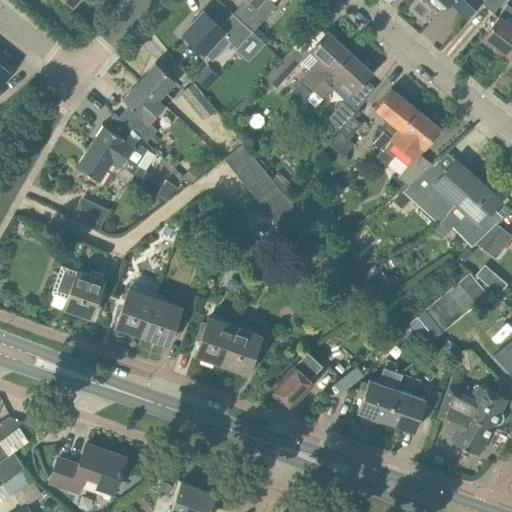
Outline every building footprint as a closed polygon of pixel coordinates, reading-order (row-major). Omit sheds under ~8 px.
[(244,0),(233,12),(243,21),(253,30),(276,5),(270,0),(244,0)] [(452,0),(450,3),(467,17),(481,0),(452,0)] [(493,13),(504,0),(482,0),(481,2),(493,13)] [(511,7),(507,4),(483,35),(508,54),(511,49),(511,7)] [(204,10),(183,32),(204,52),(212,60),(230,41),(237,48),(253,30),(243,21),(233,12),(221,25),(204,10)] [(350,50),(327,29),(309,48),(320,58),(301,78),(313,90),(350,50)] [(285,56),(278,64),(288,72),(307,51),(297,43),(294,46),(285,56)] [(313,90),(306,98),(311,103),(314,105),(321,98),(327,91),(329,93),(342,79),(355,91),(373,71),(350,50),(313,90)] [(172,97),(165,90),(175,80),(156,61),(139,80),(165,105),(172,97)] [(0,81),(9,70),(0,63),(0,81)] [(207,89),(219,76),(207,65),(195,78),(207,89)] [(149,122),(165,105),(139,80),(122,97),(130,104),(119,116),(114,112),(140,136),(146,141),(157,129),(149,122)] [(206,117),(215,110),(193,83),(184,90),(206,117)] [(381,149),(415,106),(391,87),(374,107),(387,117),(378,128),(382,131),(373,143),(381,149)] [(328,117),(340,128),(359,107),(346,96),(328,117)] [(381,149),(377,155),(381,158),(387,163),(401,146),(414,156),(398,176),(408,185),(423,173),(428,170),(433,164),(418,152),(440,126),(415,106),(381,149)] [(137,141),(140,136),(114,112),(105,125),(103,123),(90,144),(141,178),(146,170),(138,164),(148,148),(137,141)] [(328,142),(344,156),(354,143),(349,138),(362,123),(352,115),(328,142)] [(236,174),(255,158),(243,143),(223,159),(236,174)] [(141,178),(90,144),(76,164),(107,185),(116,172),(129,181),(134,173),(141,178)] [(249,190),(269,174),(255,158),(236,174),(249,190)] [(428,170),(423,173),(434,183),(425,193),(447,212),(457,201),(477,179),(455,159),(447,168),(438,178),(428,170)] [(193,165),(184,175),(191,182),(192,182),(193,181),(200,172),(193,165)] [(272,178),(281,189),(283,192),(291,182),(278,171),(272,178)] [(281,189),(272,178),(269,174),(249,190),(262,206),(281,189)] [(480,220),(500,199),(477,179),(457,201),(447,212),(457,221),(452,226),(471,245),(472,244),(489,228),(480,220)] [(294,205),(283,192),(281,189),(262,206),(275,221),(294,205)] [(152,193),(141,194),(142,207),(152,206),(152,193)] [(275,221),(287,237),(307,221),(294,205),(275,221)] [(77,206),(71,218),(98,231),(104,218),(77,206)] [(332,214),(319,216),(321,230),(333,229),(332,214)] [(475,242),(495,258),(511,235),(511,234),(496,222),(490,229),(489,228),(472,244),(471,245),(475,242)] [(501,291),(508,280),(483,263),(476,274),(501,291)] [(61,265),(52,291),(67,296),(64,306),(71,309),(70,312),(82,317),(84,313),(91,316),(105,278),(78,268),(77,271),(61,265)] [(376,301),(394,287),(381,269),(362,283),(376,301)] [(458,282),(474,302),(486,292),(470,272),(458,282)] [(463,311),(474,302),(458,282),(447,291),(463,311)] [(141,334),(154,296),(129,287),(115,325),(122,327),(121,330),(134,335),(135,332),(141,334)] [(453,319),(463,311),(447,291),(437,300),(453,319)] [(161,341),(168,343),(181,306),(154,296),(141,334),(148,336),(147,340),(160,344),(161,341)] [(441,330),(453,319),(437,300),(425,310),(441,330)] [(221,362),(234,324),(208,315),(195,353),(202,355),(201,359),(213,363),(215,360),(221,362)] [(241,369),(248,372),(261,334),(234,324),(221,362),(228,365),(227,368),(240,373),(241,369)] [(511,373),(511,343),(510,341),(493,353),(511,373)] [(294,363),(272,387),(273,388),(272,393),(279,399),(284,398),(291,405),(313,382),(309,378),(326,360),(310,346),(307,349),(294,363)] [(481,358),(471,348),(461,349),(457,362),(470,369),(480,360),(481,358)] [(365,389),(358,410),(359,410),(372,415),(371,418),(376,420),(382,422),(383,419),(386,420),(397,388),(402,372),(383,366),(378,381),(369,378),(368,381),(368,382),(365,389)] [(483,383),(481,384),(479,382),(478,383),(474,385),(470,393),(472,395),(449,384),(444,399),(493,425),(493,424),(495,425),(501,423),(504,417),(503,411),(501,410),(507,398),(488,388),(488,385),(483,383)] [(397,388),(386,420),(387,420),(413,429),(413,430),(414,430),(414,429),(421,410),(424,402),(425,398),(397,388)] [(479,453),(493,425),(444,399),(438,415),(457,425),(450,439),(479,453)] [(0,476),(3,481),(25,466),(13,449),(37,432),(31,423),(9,415),(0,420),(0,476)] [(113,490),(125,457),(86,443),(78,465),(57,458),(50,480),(79,490),(86,472),(98,476),(96,484),(113,490)] [(207,511),(215,492),(197,485),(181,480),(170,510),(175,511),(207,511)]
